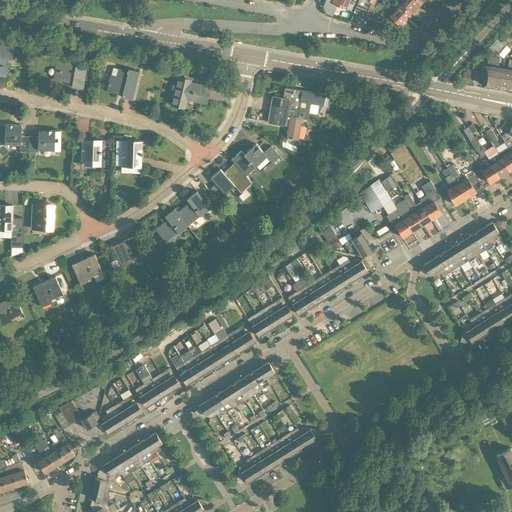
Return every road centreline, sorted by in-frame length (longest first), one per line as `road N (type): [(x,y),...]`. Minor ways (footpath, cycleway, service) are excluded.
road 1 (residential): [(284,340),(63,480)]
road 2 (tertiary): [(482,99),(250,57)]
road 3 (residential): [(199,160),(130,116),(0,93)]
road 4 (residential): [(306,19),(407,43),(422,39),(458,0)]
road 5 (residential): [(145,39),(180,25),(283,29),(306,19)]
road 6 (tertiary): [(145,39),(0,13)]
road 7 (residential): [(511,200),(393,270)]
road 8 (residential): [(346,440),(458,370)]
road 9 (residential): [(237,511),(346,440)]
road 10 (residential): [(393,270),(284,340)]
road 11 (residential): [(199,160),(97,230)]
